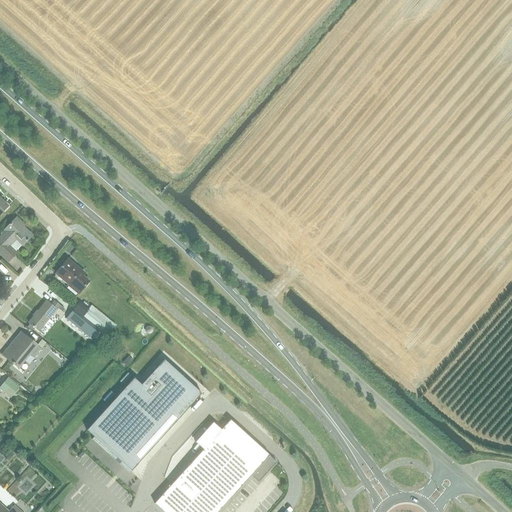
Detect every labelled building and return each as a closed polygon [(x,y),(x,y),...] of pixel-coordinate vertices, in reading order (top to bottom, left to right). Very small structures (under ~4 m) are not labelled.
[(17,253),(9,246),(15,239),(22,245),(31,236),(22,228),(24,225),(16,218),(3,231),(5,232),(0,237),(0,254),(8,263),(17,253)] [(78,294),(88,282),(78,274),(80,271),(67,260),(55,274),(68,284),(68,285),(78,294)] [(62,312),(66,307),(56,299),(52,303),(62,312)] [(38,331),(56,310),(46,301),(28,323),(38,331)] [(92,305),(88,310),(78,302),(73,309),(74,309),(83,316),(82,317),(100,331),(107,336),(116,325),(92,305)] [(74,309),(66,319),(93,340),(100,331),(82,317),(83,316),(74,309)] [(10,347),(3,356),(16,367),(27,353),(33,358),(41,349),(37,346),(20,332),(9,345),(10,347)] [(134,378),(86,431),(94,437),(131,471),(201,394),(164,360),(141,385),(134,378)] [(0,388),(10,397),(18,388),(7,378),(0,387),(0,388)] [(177,479),(161,496),(154,504),(163,511),(164,511),(169,507),(174,511),(218,511),(232,496),(269,456),(228,419),(227,420),(219,429),(217,426),(213,423),(208,429),(207,429),(200,438),(208,445),(177,478),(177,479)] [(0,511),(13,511),(10,509),(8,511),(0,503),(0,511)]
